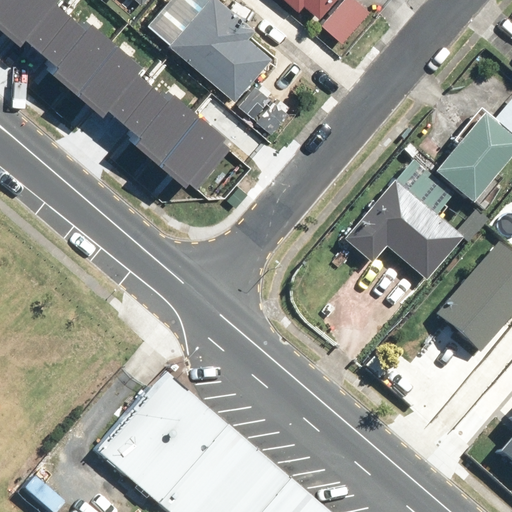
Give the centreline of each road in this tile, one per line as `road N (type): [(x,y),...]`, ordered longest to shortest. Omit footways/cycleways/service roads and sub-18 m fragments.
road 1 (residential): [(204,303),(458,0)]
road 2 (secondary): [(204,303),(442,511)]
road 3 (secondary): [(0,131),(204,303)]
